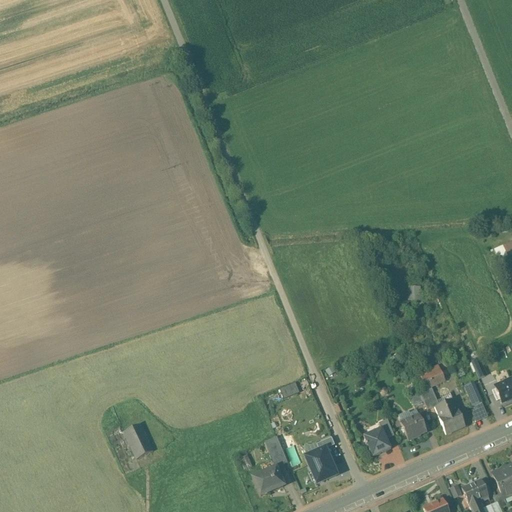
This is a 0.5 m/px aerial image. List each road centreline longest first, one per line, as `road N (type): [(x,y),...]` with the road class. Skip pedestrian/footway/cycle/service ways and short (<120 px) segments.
road 1 (unclassified): [(363,493),(164,0)]
road 2 (secondary): [(511,429),(363,493)]
road 3 (unclassified): [(511,129),(460,0)]
